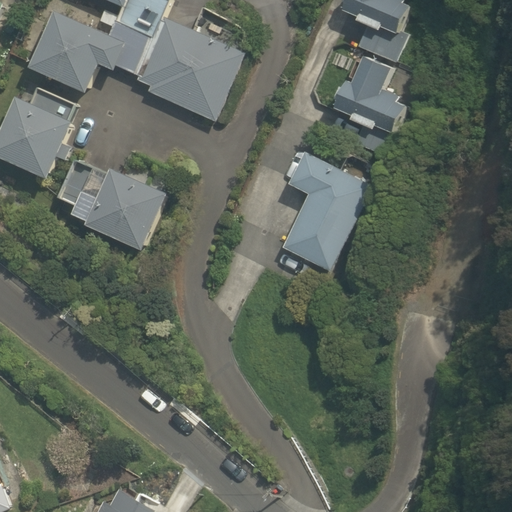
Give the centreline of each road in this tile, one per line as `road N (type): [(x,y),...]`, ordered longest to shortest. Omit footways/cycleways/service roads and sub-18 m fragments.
road 1 (residential): [(0,295),(267,511)]
road 2 (residential): [(385,511),(448,292)]
